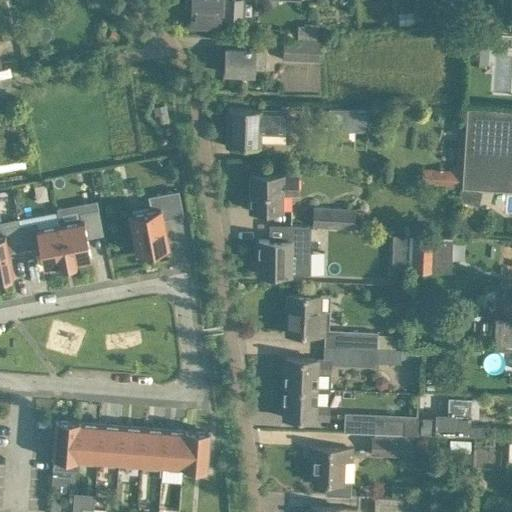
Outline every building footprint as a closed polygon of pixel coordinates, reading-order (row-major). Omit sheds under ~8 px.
[(242,0),(186,0),(186,5),(188,8),(191,8),(190,25),(219,27),(219,18),(242,19),(242,0)] [(459,0),(439,0),(441,19),(460,17),(459,0)] [(413,11),(398,12),(399,25),(414,24),(413,11)] [(296,24),(296,37),(316,38),(316,22),(303,21),(303,24),(296,24)] [(284,38),(283,57),(318,59),(319,39),(284,38)] [(225,47),(224,72),(253,73),(253,66),(263,67),(264,50),(254,49),(254,48),(225,47)] [(463,170),(462,185),(511,188),(511,108),(467,105),(466,112),(465,130),(463,166),(463,170)] [(228,107),(227,143),(258,144),(259,133),(285,134),(285,125),(286,110),(260,109),(228,107)] [(348,108),(348,129),(367,130),(368,109),(348,108)] [(421,167),(420,183),(462,185),(463,170),(455,169),(421,167)] [(249,172),(249,208),(281,209),(281,192),(296,193),(297,174),(282,174),(282,173),(249,172)] [(150,207),(125,212),(133,252),(168,245),(163,218),(184,214),(179,188),(147,194),(150,207)] [(467,188),(463,202),(478,206),(482,193),(467,188)] [(314,207),(313,224),(352,227),(353,224),(363,225),(364,210),(353,209),(314,207)] [(83,219),(60,224),(67,264),(69,263),(77,261),(76,260),(91,257),(86,235),(102,232),(98,209),(81,212),(83,219)] [(36,221),(19,224),(23,247),(38,244),(43,266),(57,263),(57,265),(65,263),(67,264),(60,224),(37,228),(36,221)] [(0,279),(8,278),(9,274),(12,273),(8,250),(23,247),(19,224),(3,227),(4,232),(0,233),(0,279)] [(411,232),(409,267),(432,268),(434,234),(411,232)] [(310,239),(258,238),(257,272),(310,273),(310,239)] [(287,292),(286,332),(326,334),(325,344),(351,344),(376,345),(397,345),(398,338),(397,338),(384,338),(384,331),(328,328),(326,328),(326,322),(318,321),(319,293),(287,292)] [(511,316),(495,316),(494,346),(511,347),(511,316)] [(438,335),(438,346),(453,346),(453,335),(438,335)] [(351,344),(351,363),(378,364),(378,360),(400,361),(400,357),(400,345),(397,345),(376,345),(351,344)] [(283,386),(321,388),(322,371),(332,371),(332,357),(323,356),(323,358),(285,356),(283,386)] [(283,386),(282,416),(320,417),(320,419),(329,419),(330,406),(320,405),(321,388),(283,386)] [(420,423),(420,432),(434,432),(470,434),(486,434),(486,425),(470,424),(471,414),(470,414),(471,398),(448,397),(447,412),(435,412),(434,424),(430,424),(420,423)] [(345,431),(375,432),(417,434),(418,419),(375,418),(375,414),(345,412),(345,431)] [(52,467),(75,468),(76,457),(78,420),(56,419),(52,467)] [(100,422),(78,420),(76,457),(97,459),(100,422)] [(121,424),(100,422),(97,459),(119,460),(121,424)] [(140,462),(143,425),(121,424),(119,460),(140,462)] [(165,427),(143,425),(140,462),(161,464),(165,427)] [(186,429),(165,427),(161,464),(183,465),(186,429)] [(186,429),(183,465),(206,467),(209,431),(186,429)] [(417,438),(417,434),(375,432),(374,436),(372,436),(371,452),(410,453),(411,437),(417,438)] [(353,448),(329,446),(309,445),(309,453),(313,453),(312,480),(325,481),(325,493),(350,494),(350,481),(344,481),(345,460),(352,460),(353,448)] [(374,495),(373,511),(407,511),(408,511),(420,511),(420,497),(407,497),(389,496),(374,495)]
